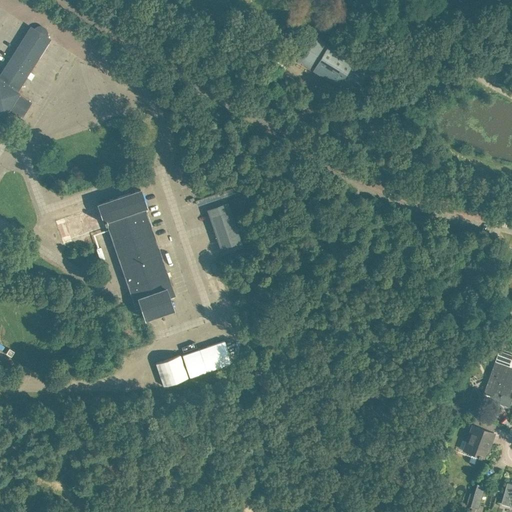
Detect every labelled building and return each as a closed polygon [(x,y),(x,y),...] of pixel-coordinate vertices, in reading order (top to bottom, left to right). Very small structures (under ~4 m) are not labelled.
[(275,19),(270,28),(289,39),(289,37),(291,27),(280,21),(275,19)] [(17,91),(44,47),(50,39),(46,37),(47,35),(47,34),(47,32),(46,31),(46,29),(45,28),(44,27),(43,27),(41,26),(40,26),(39,26),(37,27),(36,27),(35,28),(34,29),(31,27),(25,35),(0,74),(0,112),(4,115),(7,110),(21,118),(30,103),(17,94),(18,92),(17,91)] [(370,70),(312,34),(297,60),(355,95),(370,70)] [(140,189),(98,204),(99,206),(106,227),(107,227),(108,226),(136,307),(142,306),(146,318),(170,310),(173,309),(169,296),(174,294),(145,208),(147,208),(140,189)] [(227,203),(208,210),(222,252),(242,245),(227,203)] [(225,342),(180,354),(188,377),(232,363),(225,342)] [(14,351),(9,348),(6,353),(11,357),(14,351)] [(511,397),(508,397),(511,386),(511,367),(500,363),(504,353),(511,355),(498,350),(482,397),(509,407),(511,398),(511,397)] [(455,403),(452,409),(466,415),(468,408),(457,404),(455,403)] [(482,456),(487,442),(489,443),(493,433),(472,425),(466,441),(462,440),(459,448),(463,449),(478,455),(477,456),(480,457),(480,456),(482,456)] [(511,483),(507,482),(501,503),(511,506),(511,483)] [(478,508),(485,485),(477,483),(476,483),(477,483),(474,494),(470,505),(470,506),(478,508)]
